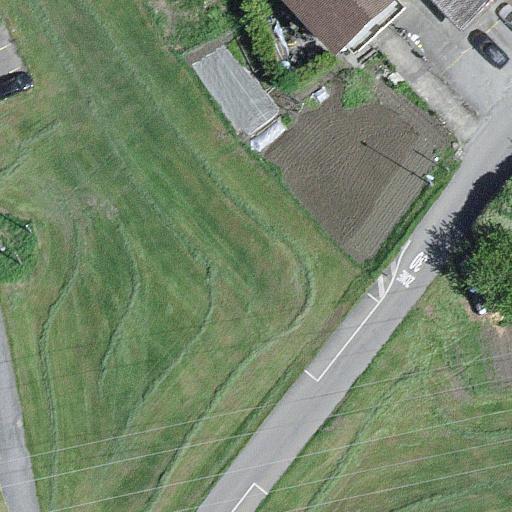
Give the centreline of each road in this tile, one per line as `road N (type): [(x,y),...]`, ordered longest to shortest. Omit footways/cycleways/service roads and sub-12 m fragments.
road 1 (residential): [(511,143),(225,511)]
road 2 (unknown): [(419,0),(511,100)]
